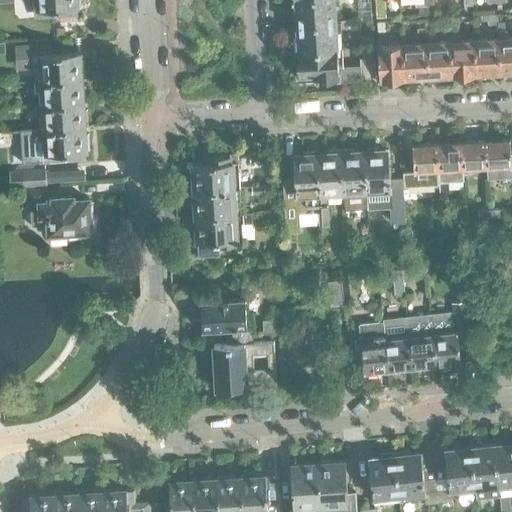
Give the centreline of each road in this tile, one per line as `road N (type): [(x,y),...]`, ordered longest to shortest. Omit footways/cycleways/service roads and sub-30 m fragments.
road 1 (residential): [(96,417),(136,446),(511,400)]
road 2 (residential): [(96,417),(145,346),(156,296),(147,130)]
road 3 (residential): [(256,123),(511,108)]
road 4 (residential): [(147,130),(142,0)]
road 5 (residential): [(256,123),(252,0)]
